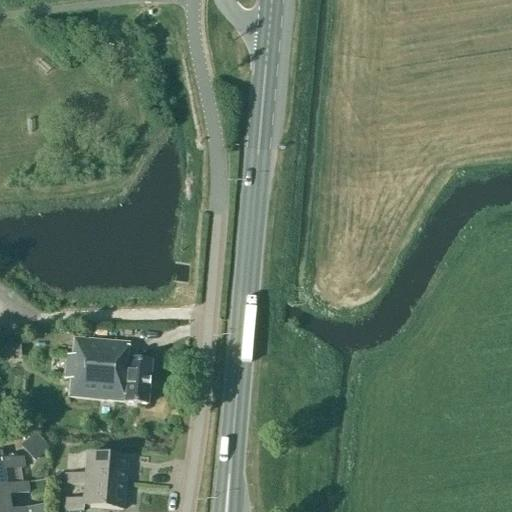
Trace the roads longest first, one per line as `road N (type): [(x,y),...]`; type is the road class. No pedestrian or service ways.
road 1 (primary): [(225,511),(268,27)]
road 2 (unclassified): [(184,511),(208,310)]
